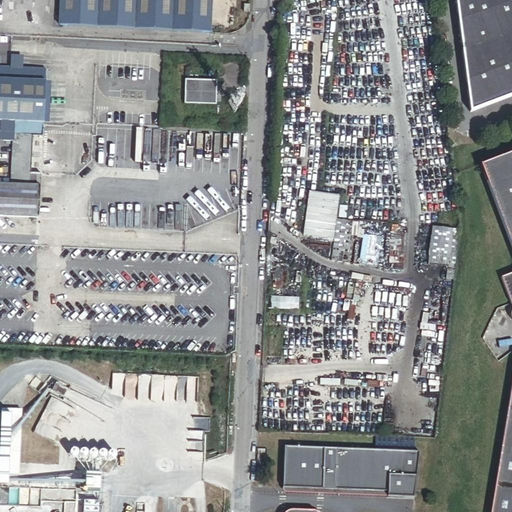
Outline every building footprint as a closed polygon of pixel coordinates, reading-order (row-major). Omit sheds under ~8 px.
[(211,33),(212,0),(61,0),(60,26),(211,33)] [(511,0),(455,0),(470,113),(511,96),(511,0)] [(0,134),(13,135),(10,187),(0,186),(0,217),(39,219),(41,175),(31,175),(33,136),(43,137),(46,71),(0,68),(0,134)] [(183,104),(215,105),(215,82),(184,81),(183,104)] [(511,153),(481,166),(511,248),(511,153)] [(309,192),(302,237),(333,241),(336,221),(339,196),(309,192)] [(388,268),(393,229),(336,221),(333,241),(331,260),(388,268)] [(448,269),(453,231),(433,228),(428,266),(448,269)] [(455,269),(459,231),(453,231),(448,269),(455,269)] [(511,304),(511,274),(501,278),(511,305),(511,304)] [(300,312),(301,300),(272,298),(272,311),(300,312)] [(511,511),(511,384),(491,511),(511,511)] [(0,473),(18,474),(21,409),(0,408),(0,473)] [(284,448),(282,487),(389,490),(389,498),(414,498),(415,452),(284,448)] [(97,511),(98,501),(83,501),(82,511),(97,511)]
